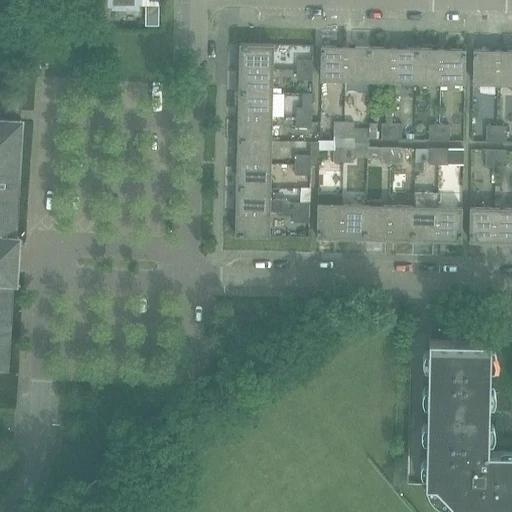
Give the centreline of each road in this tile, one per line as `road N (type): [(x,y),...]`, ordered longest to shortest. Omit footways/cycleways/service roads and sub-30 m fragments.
road 1 (residential): [(187,277),(511,284)]
road 2 (residential): [(188,251),(198,0)]
road 3 (residential): [(46,276),(37,445),(6,511)]
road 4 (unclassified): [(188,251),(47,244),(47,260)]
road 5 (unclassified): [(46,276),(187,277)]
road 6 (residential): [(470,2),(346,0)]
